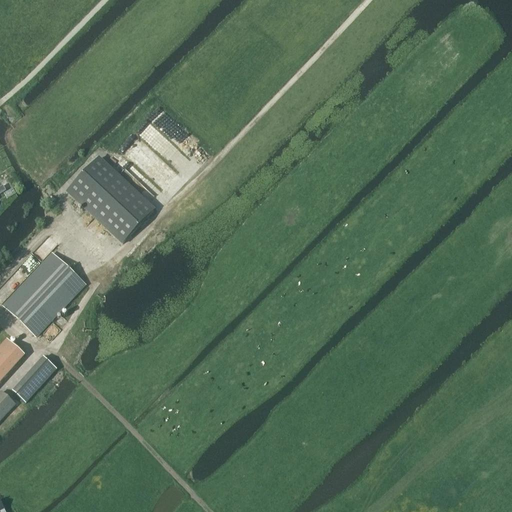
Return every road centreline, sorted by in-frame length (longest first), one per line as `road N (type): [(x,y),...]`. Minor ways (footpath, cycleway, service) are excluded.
road 1 (track): [(38,349),(49,351),(99,279),(368,0)]
road 2 (track): [(209,511),(49,351)]
road 3 (track): [(0,103),(101,0)]
